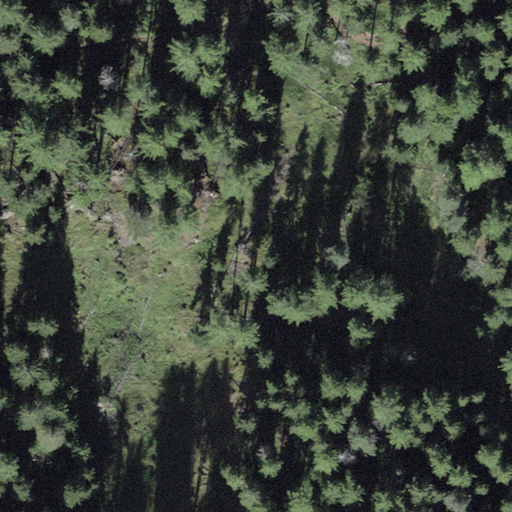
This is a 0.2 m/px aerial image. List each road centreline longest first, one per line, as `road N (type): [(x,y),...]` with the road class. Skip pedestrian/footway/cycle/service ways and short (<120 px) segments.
road 1 (track): [(0,54),(37,43),(169,37),(260,0)]
road 2 (track): [(322,0),(356,33),(376,36),(395,32),(423,0)]
